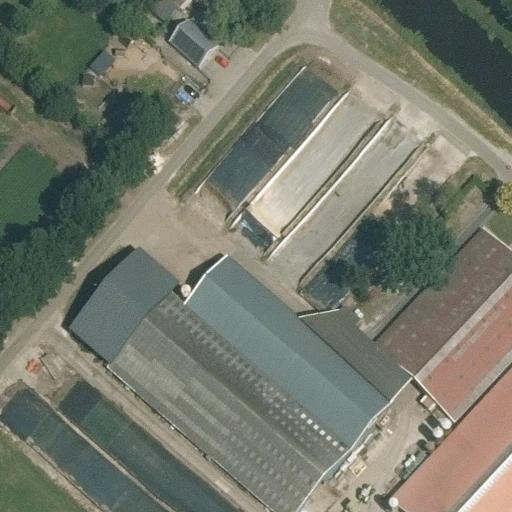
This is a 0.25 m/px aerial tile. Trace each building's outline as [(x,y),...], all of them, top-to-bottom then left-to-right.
[(235,4),(230,0),(173,0),(169,5),(179,15),(191,2),(216,25),(235,4)] [(218,51),(188,25),(169,46),(198,73),(218,51)] [(324,266),(411,170),(377,139),(269,259),(292,280),(314,256),(324,266)] [(255,205),(235,228),(269,258),(289,235),(255,205)] [(373,352),(458,430),(511,369),(511,386),(399,511),(511,511),(511,263),(480,234),(373,352)] [(302,511),(394,405),(227,260),(184,310),(171,298),(180,287),(139,250),(67,332),(268,511),(302,511)] [(108,433),(120,415),(44,367),(32,386),(108,433)]
